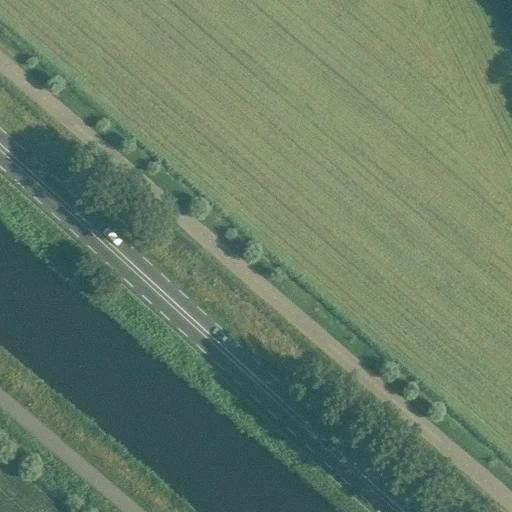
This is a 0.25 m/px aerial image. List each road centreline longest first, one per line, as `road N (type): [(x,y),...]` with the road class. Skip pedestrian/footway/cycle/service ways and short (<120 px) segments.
road 1 (unclassified): [(511,505),(0,64)]
road 2 (primary): [(403,511),(0,147)]
road 3 (unclassified): [(130,511),(0,400)]
